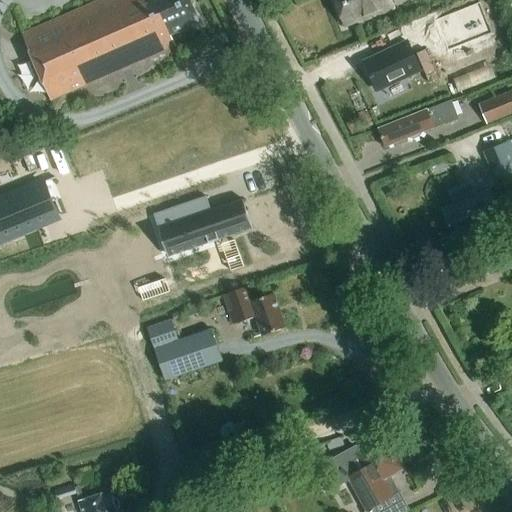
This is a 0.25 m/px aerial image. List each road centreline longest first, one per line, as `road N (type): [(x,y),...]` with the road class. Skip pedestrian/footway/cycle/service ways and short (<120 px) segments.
road 1 (tertiary): [(511,473),(442,381),(241,0)]
road 2 (track): [(154,511),(181,473),(420,389)]
